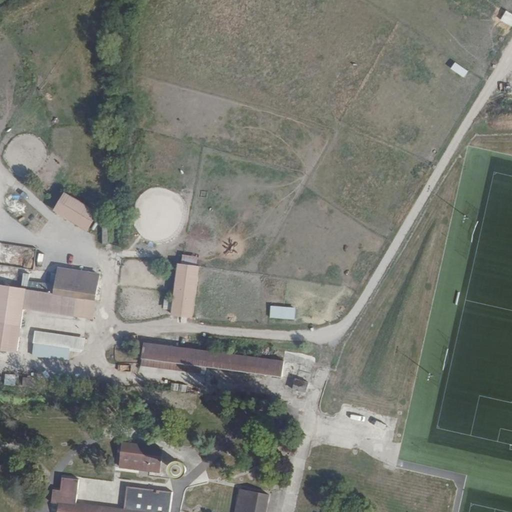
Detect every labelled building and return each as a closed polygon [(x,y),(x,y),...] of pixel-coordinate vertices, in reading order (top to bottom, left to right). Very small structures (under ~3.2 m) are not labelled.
[(510,27),(511,24),(511,13),(505,10),(499,20),(510,27)] [(454,62),(449,70),(463,78),(467,71),(454,62)] [(101,213),(66,192),(55,212),(90,231),(101,213)] [(200,264),(179,262),(173,310),(193,313),(200,264)] [(92,318),(99,273),(59,267),(56,282),(47,280),(45,291),(69,295),(67,313),(92,318)] [(0,283),(0,345),(16,349),(23,305),(67,313),(69,295),(45,291),(0,283)] [(269,306),(269,318),(294,319),(295,307),(269,306)] [(82,353),(84,338),(34,330),(30,355),(67,361),(69,351),(82,353)] [(284,359),(145,341),(143,355),(282,374),(284,359)] [(305,395),(308,381),(294,378),(291,391),(305,395)] [(362,422),(366,410),(359,408),(355,419),(362,422)] [(162,457),(123,451),(121,467),(141,470),(140,477),(148,478),(149,472),(160,473),(162,457)] [(165,476),(174,478),(175,469),(166,467),(165,476)] [(92,511),(70,508),(73,484),(55,481),(52,499),(44,498),(43,506),(51,507),(49,511),(165,511),(167,500),(121,492),(118,511),(92,511)] [(262,511),(265,501),(235,495),(231,511),(262,511)]
